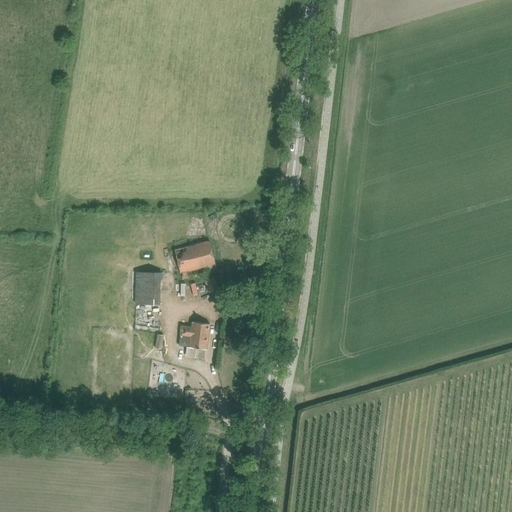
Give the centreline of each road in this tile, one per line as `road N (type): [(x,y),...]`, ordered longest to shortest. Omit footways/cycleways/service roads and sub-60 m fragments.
road 1 (secondary): [(253,511),(313,0)]
road 2 (track): [(229,430),(0,421)]
road 3 (unknown): [(229,430),(211,364),(178,337),(177,308)]
